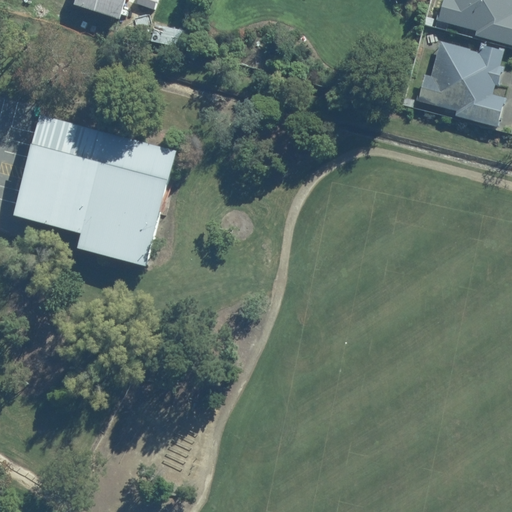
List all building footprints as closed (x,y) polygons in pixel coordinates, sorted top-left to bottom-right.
[(120,26),(130,0),(78,0),(76,8),(120,26)] [(158,0),(136,0),(135,4),(154,12),(158,0)] [(481,32),(479,40),(511,47),(511,0),(446,0),(441,22),(481,32)] [(429,80),(422,105),(460,115),(458,121),(500,132),(508,103),(494,99),(497,88),(502,90),(506,74),(501,73),(506,57),(485,51),(483,56),(441,45),(432,81),(429,80)] [(177,157),(42,120),(14,221),(82,239),(78,253),(146,272),(177,157)]
